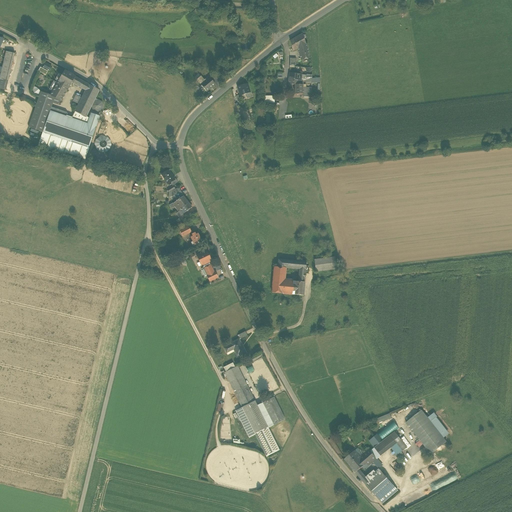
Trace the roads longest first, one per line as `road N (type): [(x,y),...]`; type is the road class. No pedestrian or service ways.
road 1 (residential): [(385,511),(325,447),(275,365),(181,165),(179,144)]
road 2 (track): [(79,511),(148,234),(143,170),(156,143)]
road 3 (residential): [(0,29),(96,84),(156,143),(179,144)]
road 4 (track): [(511,251),(339,272)]
road 5 (track): [(148,234),(220,376)]
road 6 (unclassified): [(179,144),(194,115),(281,40)]
